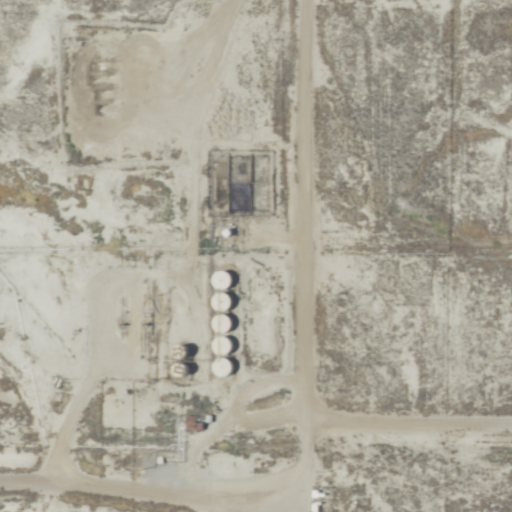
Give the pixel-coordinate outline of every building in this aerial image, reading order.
[(223,293),(233,282),(222,271),(212,282),(223,293)] [(212,302),(220,313),(231,304),(223,293),(212,302)] [(227,316),(214,318),(216,333),(230,331),(227,316)] [(215,354),(228,354),(229,340),(215,340),(215,354)] [(215,361),(214,376),(229,378),(230,362),(215,361)] [(196,418),(188,418),(188,428),(196,427),(196,418)] [(332,494),(332,489),(313,489),(313,502),(346,502),(346,494),(332,494)]
